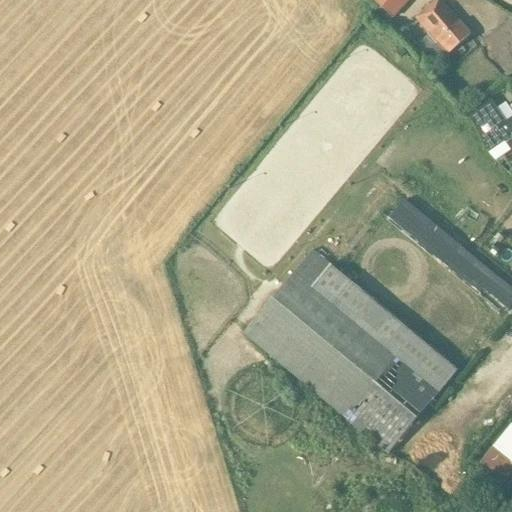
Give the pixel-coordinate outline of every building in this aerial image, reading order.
[(373,0),(395,19),(412,0),(373,0)] [(470,34),(470,33),(440,0),(436,0),(415,19),(446,55),(470,34)] [(509,151),(511,149),(511,116),(505,122),(490,99),(467,115),(476,128),(482,147),(488,154),(503,143),(509,151)] [(482,290),(506,310),(511,302),(511,288),(405,200),(389,219),(479,294),(482,290)] [(456,372),(331,266),(312,251),(242,335),(388,456),(456,372)] [(511,423),(511,424),(480,463),(511,489),(511,423)] [(353,511),(376,511),(381,503),(363,494),(353,511)]
